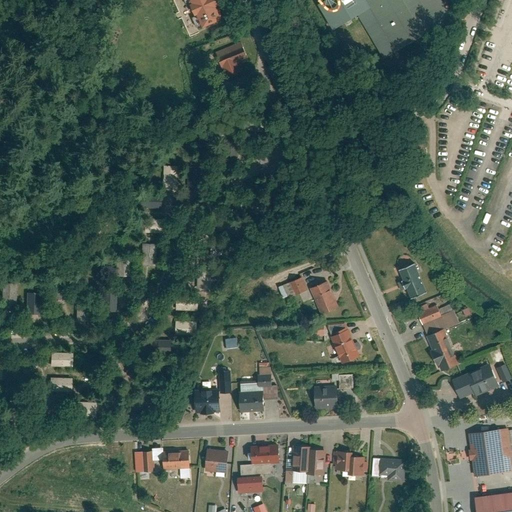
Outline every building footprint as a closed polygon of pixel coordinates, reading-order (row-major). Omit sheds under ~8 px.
[(198,0),(209,27),(229,19),(223,4),(224,3),(222,0),(198,0)] [(331,29),(362,11),(392,63),(455,28),(438,0),(324,0),(317,3),(331,29)] [(237,65),(246,61),(239,44),(216,53),(225,77),(240,72),(237,65)] [(242,119),(243,133),(264,132),(263,118),(242,119)] [(213,155),(214,136),(198,135),(197,154),(213,155)] [(238,139),(224,139),(224,157),(239,157),(238,139)] [(180,166),(163,166),(163,191),(181,190),(180,166)] [(201,189),(202,170),(191,169),(190,188),(201,189)] [(288,192),(274,191),(274,210),(287,210),(288,192)] [(141,209),(167,209),(166,195),(141,195),(141,209)] [(242,198),(243,212),(262,212),(261,198),(242,198)] [(167,234),(167,220),(141,220),(141,235),(167,234)] [(238,221),(219,221),(219,234),(238,235),(238,221)] [(141,265),(156,266),(157,244),(141,244),(141,265)] [(232,246),(214,245),(214,258),(232,259),(232,246)] [(115,275),(130,276),(131,251),(116,251),(115,275)] [(429,292),(417,262),(402,268),(405,277),(396,281),(399,288),(408,285),(414,298),(429,292)] [(211,286),(212,268),(199,268),(198,286),(211,286)] [(306,291),(300,277),(282,285),(288,298),(306,291)] [(341,306),(329,280),(311,288),(323,314),(341,306)] [(51,300),(65,300),(65,281),(52,281),(51,300)] [(16,305),(16,284),(2,284),(2,305),(16,305)] [(102,312),(116,312),(117,291),(102,291),(102,312)] [(41,293),(27,293),(26,314),(41,314),(41,293)] [(198,312),(198,298),(176,297),(176,311),(198,312)] [(92,299),(76,300),(76,324),(92,324),(92,299)] [(449,300),(422,313),(432,333),(444,327),(458,320),(449,300)] [(359,354),(346,320),(330,326),(343,360),(359,354)] [(198,335),(197,322),(177,322),(177,336),(198,335)] [(442,370),(461,362),(444,327),(432,333),(426,335),(442,370)] [(237,336),(225,338),(227,348),(238,346),(237,336)] [(172,354),(172,340),(148,340),(148,354),(172,354)] [(73,353),(52,353),(53,364),(73,364),(73,353)] [(96,373),(97,353),(83,353),(83,372),(96,373)] [(141,373),(142,354),(127,353),(126,373),(141,373)] [(269,361),(256,362),(257,373),(270,372),(269,361)] [(490,366),(448,384),(456,404),(498,386),(490,366)] [(71,378),(52,377),(52,391),(70,391),(71,378)] [(118,380),(105,379),(103,397),(117,398),(118,380)] [(341,383),(313,386),(316,407),(343,404),(341,383)] [(219,411),(218,388),(196,390),(197,413),(219,411)] [(264,388),(238,391),(240,411),(267,408),(264,388)] [(22,400),(7,399),(7,420),(21,420),(22,400)] [(97,402),(76,401),(76,414),(96,415),(97,402)] [(511,471),(511,461),(507,429),(468,435),(474,477),(511,471)] [(277,443),(251,445),(253,464),(279,462),(277,443)] [(310,444),(296,443),(295,460),(286,459),(285,471),(308,472),(307,475),(325,476),(326,449),(310,448),(310,444)] [(188,446),(160,448),(162,469),(190,467),(188,446)] [(230,449),(205,446),(202,471),(227,473),(230,449)] [(365,450),(334,449),(333,470),(364,471),(365,450)] [(156,450),(137,451),(138,472),(157,471),(156,450)] [(406,458),(373,455),(371,479),(404,481),(406,458)] [(266,475),(240,474),(240,492),(266,493),(266,475)] [(511,511),(511,494),(475,499),(476,511),(511,511)] [(266,511),(263,502),(253,506),(255,511),(266,511)]
